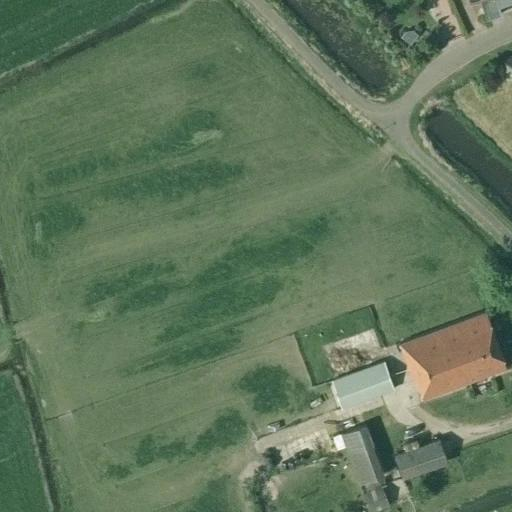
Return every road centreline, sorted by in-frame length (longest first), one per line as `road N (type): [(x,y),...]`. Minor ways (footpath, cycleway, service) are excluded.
road 1 (unclassified): [(385,124),(254,0)]
road 2 (unclassified): [(511,242),(385,124)]
road 3 (unclassified): [(385,124),(445,63),(511,29)]
